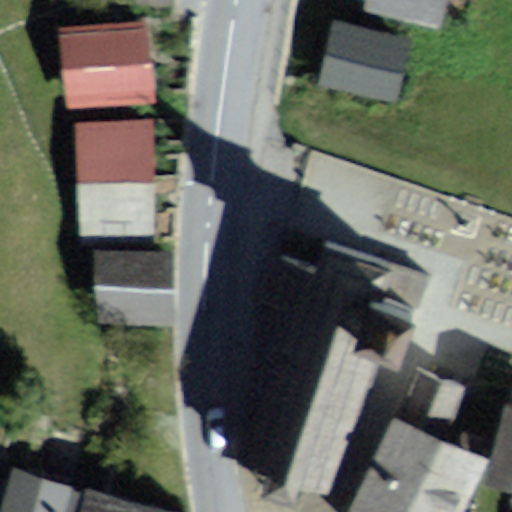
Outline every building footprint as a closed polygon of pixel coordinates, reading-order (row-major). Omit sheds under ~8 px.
[(427,0),(365,0),(365,2),(424,16),(427,0)] [(66,91),(136,83),(130,27),(60,35),(66,91)] [(384,53),(326,39),(310,104),(369,118),(384,53)] [(83,210),(143,207),(139,130),(80,133),(83,210)] [(235,453),(316,480),(364,338),(394,346),(411,291),(382,283),(388,266),(307,239),(235,453)] [(160,295),(160,244),(98,243),(97,294),(160,295)] [(511,389),(509,389),(494,466),(511,469),(511,389)] [(455,511),(487,444),(392,401),(341,511),(455,511)] [(54,511),(64,478),(8,462),(0,491),(0,511),(54,511)] [(73,511),(147,511),(78,494),(73,511)]
